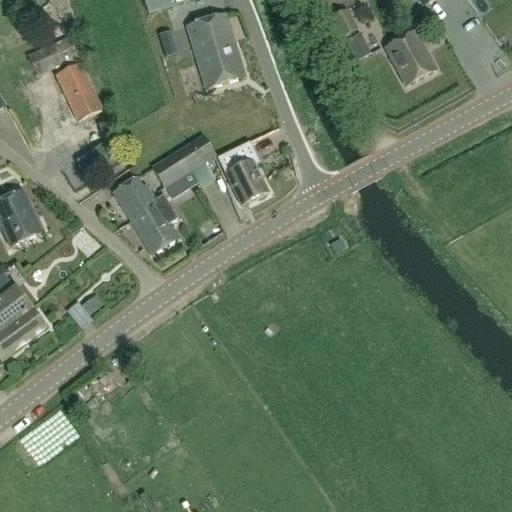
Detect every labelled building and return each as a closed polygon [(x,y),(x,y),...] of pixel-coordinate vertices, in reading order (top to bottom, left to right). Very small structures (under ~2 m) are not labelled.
[(143,0),(148,17),(175,8),(176,10),(208,0),(143,0)] [(59,71),(63,77),(55,81),(76,124),(101,113),(80,69),(79,69),(75,63),(79,62),(56,12),(40,19),(44,28),(37,31),(45,51),(26,59),(35,81),(59,71)] [(356,32),(345,13),(331,20),(341,40),(356,32)] [(204,92),(244,80),(226,18),(186,30),(204,92)] [(177,56),(170,34),(158,38),(165,60),(177,56)] [(406,91),(436,74),(415,35),(385,52),(406,91)] [(39,83),(27,86),(30,98),(42,94),(39,83)] [(215,159),(203,139),(152,171),(165,191),(215,159)] [(88,178),(120,162),(110,141),(77,156),(88,178)] [(218,161),(242,209),(269,196),(254,167),(259,165),(249,145),(218,161)] [(137,181),(112,196),(151,259),(179,242),(146,189),(143,191),(137,181)] [(21,194),(0,203),(0,229),(10,250),(41,236),(21,194)] [(223,230),(236,225),(226,200),(213,206),(223,230)] [(336,240),(343,236),(340,231),(333,234),(336,240)] [(0,301),(0,302),(13,292),(1,276),(0,277),(0,301)] [(0,333),(31,310),(16,290),(0,301),(0,333)] [(94,298),(80,309),(88,319),(101,308),(94,298)] [(31,310),(0,333),(0,363),(1,365),(46,332),(32,314),(33,313),(31,310)]
